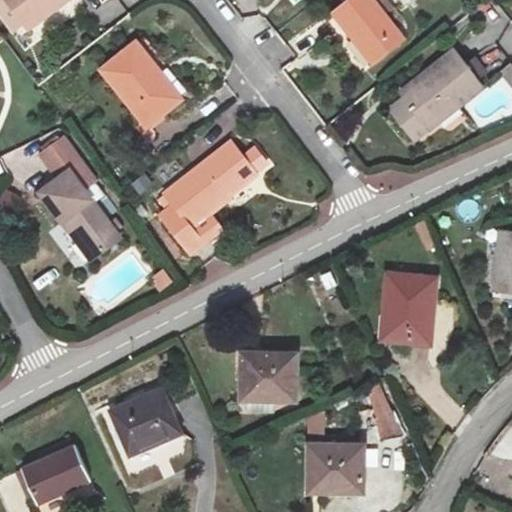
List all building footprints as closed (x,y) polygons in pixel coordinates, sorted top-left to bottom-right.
[(5,0),(0,0),(0,16),(11,32),(22,23),(5,0)] [(5,0),(22,23),(27,29),(67,0),(5,0)] [(105,0),(94,9),(107,25),(124,10),(115,0),(105,0)] [(374,0),(349,0),(332,13),(343,27),(373,65),(405,40),(385,14),(393,9),(385,0),(378,0),(376,2),(374,0)] [(332,13),(324,20),(335,33),(343,27),(332,13)] [(136,44),(103,71),(147,126),(175,104),(153,77),(159,72),(136,44)] [(455,50),(416,82),(420,86),(404,99),(405,100),(428,129),(429,130),(483,86),(455,50)] [(511,64),(502,71),(511,83),(511,64)] [(159,72),(153,77),(175,104),(181,100),(159,72)] [(416,82),(400,94),(404,99),(420,86),(416,82)] [(405,100),(392,111),(414,139),(428,129),(405,100)] [(58,137),(41,150),(44,154),(61,141),(58,137)] [(44,154),(41,156),(59,180),(41,194),(63,223),(67,220),(95,258),(121,238),(84,190),(95,181),(64,139),(61,141),(44,154)] [(232,142),(165,194),(174,205),(168,210),(160,216),(191,255),(204,244),(190,227),(209,213),(258,175),(256,173),(267,164),(255,149),(244,157),(232,142)] [(165,194),(159,199),(168,210),(174,205),(165,194)] [(209,213),(190,227),(204,244),(222,230),(209,213)] [(67,220),(63,223),(91,261),(95,258),(67,220)] [(72,264),(84,256),(61,224),(49,232),(72,264)] [(511,231),(500,230),(493,292),(511,293),(511,231)] [(436,279),(388,274),(384,315),(389,315),(387,341),(430,345),(436,279)] [(297,354),(243,353),(242,400),(297,401),(297,354)] [(404,436),(380,383),(370,388),(381,442),(404,436)] [(182,435),(162,388),(108,411),(129,458),(182,435)] [(34,494),(38,504),(90,481),(74,447),(71,440),(49,450),(52,457),(41,461),(23,470),(34,494)] [(364,490),(364,446),(310,446),(309,487),(319,486),(318,493),(331,493),(331,490),(364,490)] [(52,457),(49,450),(38,455),(41,461),(52,457)] [(34,494),(23,470),(17,473),(28,497),(34,494)]
